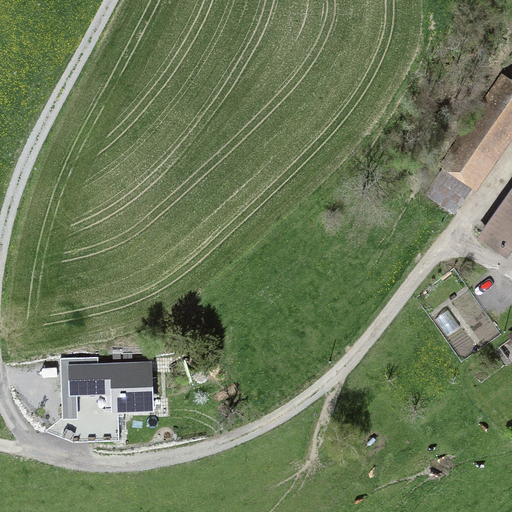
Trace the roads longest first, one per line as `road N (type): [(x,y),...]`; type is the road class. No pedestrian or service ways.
road 1 (track): [(511,156),(350,360),(267,423),(183,455),(124,464),(0,445)]
road 2 (track): [(111,0),(19,177),(0,249)]
